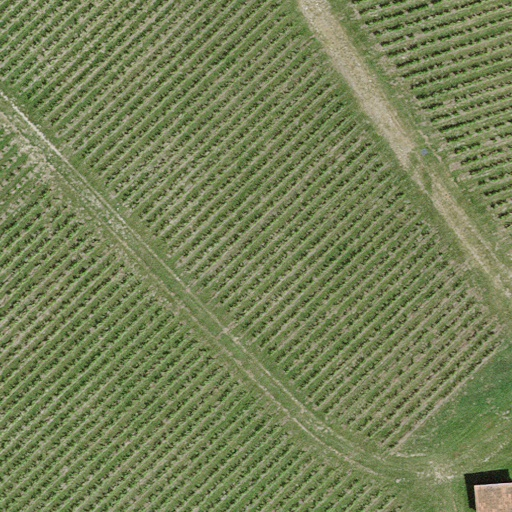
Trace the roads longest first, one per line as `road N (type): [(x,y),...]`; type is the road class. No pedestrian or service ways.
road 1 (track): [(511,431),(451,464),(420,468),(393,467),(326,435),(0,101)]
road 2 (track): [(313,0),(511,292)]
